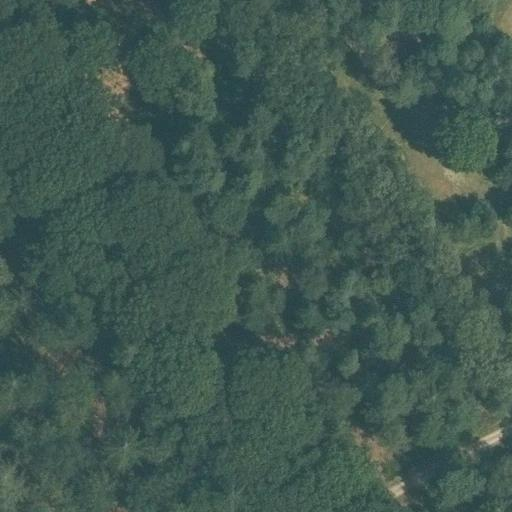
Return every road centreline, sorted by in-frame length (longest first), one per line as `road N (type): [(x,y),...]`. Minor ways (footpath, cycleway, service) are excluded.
road 1 (unclassified): [(0,92),(292,511)]
road 2 (unknown): [(376,511),(511,444)]
